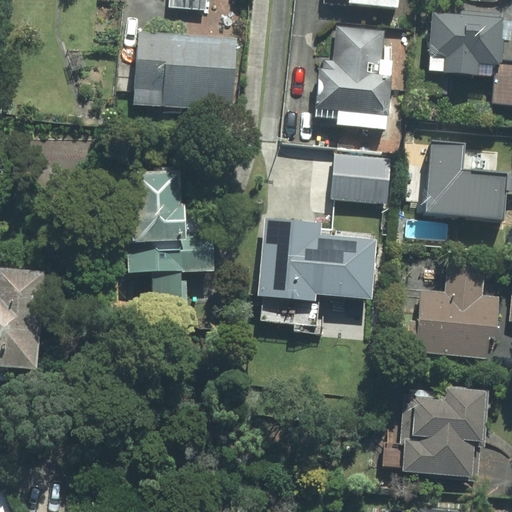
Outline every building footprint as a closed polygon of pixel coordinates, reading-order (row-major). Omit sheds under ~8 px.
[(169,0),(168,9),(208,12),(208,0),(169,0)] [(504,17),(434,12),(427,93),(447,95),(449,72),(494,75),(495,64),(504,65),(506,40),(502,39),(504,17)] [(317,108),(391,115),(397,61),(384,60),(387,30),(337,25),(334,60),(322,59),(317,108)] [(238,38),(140,32),(135,104),(212,109),(213,104),(234,105),(238,38)] [(468,142),(434,139),(428,213),(507,218),(509,191),(511,191),(511,171),(466,168),(468,142)] [(336,154),(332,198),(389,203),(393,160),(336,154)] [(128,171),(131,273),(153,272),(155,314),(190,313),(188,271),(217,270),(216,232),(189,233),(187,170),(128,171)] [(325,223),(266,218),(259,295),(317,300),(318,294),(373,299),(379,239),(324,234),(325,223)] [(416,352),(489,359),(491,337),(497,338),(501,297),(485,295),(487,267),(447,264),(445,291),(422,289),(416,352)] [(0,366),(40,370),(47,272),(0,268),(0,366)] [(404,471),(474,477),(477,441),(485,441),(489,389),(448,386),(446,399),(405,396),(401,444),(407,445),(404,471)]
